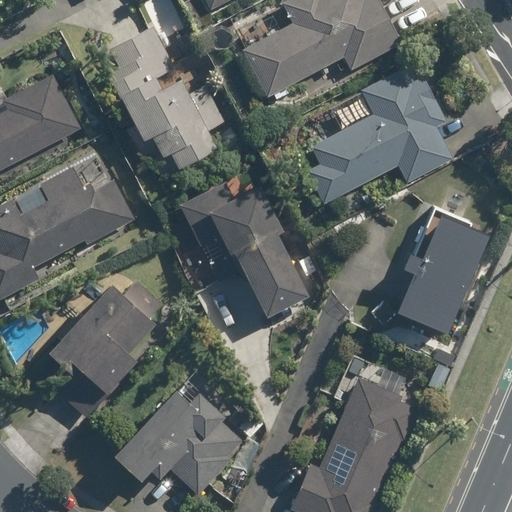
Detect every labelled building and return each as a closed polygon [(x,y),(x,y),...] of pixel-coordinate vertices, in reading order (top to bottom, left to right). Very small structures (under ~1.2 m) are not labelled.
[(283,0),(293,18),(241,46),(266,93),(271,90),(274,96),(288,89),(284,83),(343,52),(350,66),(400,39),(379,0),(283,0)] [(103,51),(113,68),(102,75),(137,135),(133,137),(156,179),(175,168),(174,166),(210,145),(202,131),(219,122),(198,85),(183,94),(172,75),(155,85),(152,79),(169,69),(145,28),(103,51)] [(336,130),(306,145),(316,163),(303,170),(320,203),(394,166),(402,184),(449,159),(433,127),(442,122),(419,77),(409,82),(401,65),(355,88),(368,114),(336,130)] [(0,166),(79,126),(51,70),(2,96),(8,107),(0,110),(0,166)] [(40,179),(48,195),(18,210),(10,195),(0,199),(0,295),(37,276),(30,262),(83,235),(86,240),(133,216),(112,175),(93,185),(89,177),(81,181),(72,163),(40,179)] [(220,181),(175,203),(213,280),(234,269),(238,276),(243,273),(262,311),(302,290),(271,229),(277,226),(254,180),(227,194),(220,181)] [(401,259),(411,263),(395,302),(445,323),(486,224),(433,203),(414,248),(407,244),(401,259)] [(307,252),(298,257),(307,273),(316,267),(307,252)] [(126,342),(152,314),(148,310),(159,299),(134,275),(123,287),(110,275),(47,342),(69,364),(51,383),(83,413),(107,387),(105,385),(136,351),(126,342)] [(398,391),(406,373),(371,358),(363,375),(358,373),(318,463),(309,460),(289,504),(307,511),(372,511),(378,498),(374,496),(400,437),(404,438),(418,404),(399,397),(401,392),(398,391)] [(437,361),(427,382),(439,387),(449,367),(437,361)] [(241,436),(218,414),(223,409),(197,384),(187,395),(174,382),(113,446),(140,472),(148,463),(157,472),(168,462),(197,489),(231,454),(227,451),(241,436)] [(253,411),(240,424),(249,433),(262,420),(253,411)]
